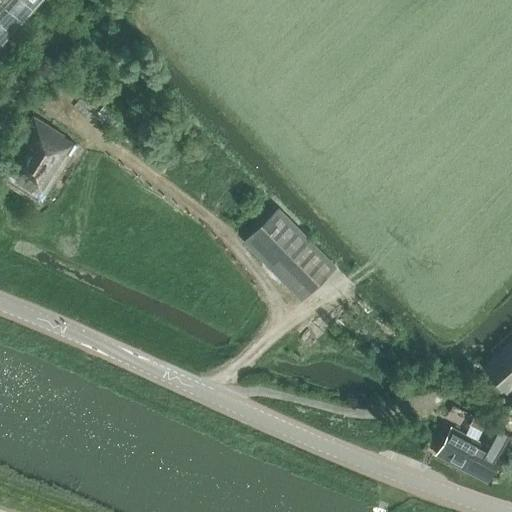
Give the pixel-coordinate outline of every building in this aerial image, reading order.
[(0,0),(0,42),(38,0),(0,0)] [(33,114),(0,165),(0,173),(40,199),(76,144),(63,135),(64,134),(33,114)] [(243,241),(299,298),(334,264),(277,207),(243,241)] [(511,385),(511,341),(484,366),(507,390),(511,385)] [(473,415),(468,424),(481,430),(485,421),(473,415)] [(483,444),(476,440),(461,468),(487,481),(511,435),(493,426),(483,444)] [(451,427),(436,454),(461,468),(476,440),(451,427)]
